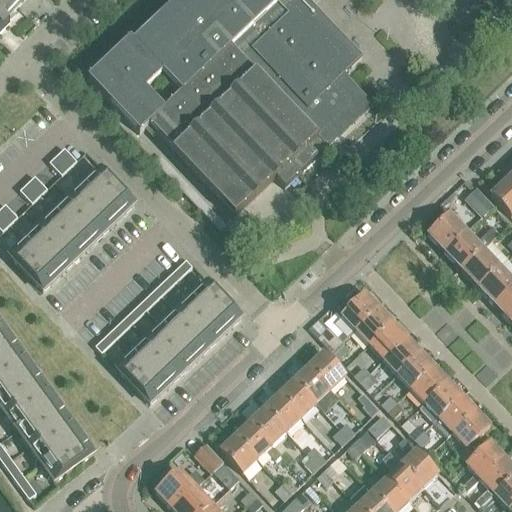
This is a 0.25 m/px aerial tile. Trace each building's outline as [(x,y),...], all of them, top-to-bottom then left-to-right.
[(0,0),(0,37),(7,30),(2,26),(16,11),(4,0),(0,0)] [(4,0),(16,11),(26,0),(33,0),(35,1),(36,0),(4,0)] [(180,0),(130,48),(128,46),(86,85),(138,140),(138,139),(147,131),(172,156),(170,157),(233,224),(274,185),(284,194),(373,110),(343,78),(360,61),(302,0),(180,0)] [(63,154),(56,161),(68,174),(76,167),(63,154)] [(219,236),(220,235),(226,229),(160,159),(153,166),(219,236)] [(56,161),(48,168),(61,181),(68,174),(56,161)] [(99,175),(84,190),(117,225),(132,210),(99,175)] [(34,182),(26,189),(39,202),(46,195),(34,182)] [(492,200),(511,221),(511,185),(510,183),(492,200)] [(26,189),(19,196),(31,209),(39,202),(26,189)] [(84,190),(69,204),(102,239),(117,225),(84,190)] [(465,203),(482,222),(492,213),(475,194),(465,203)] [(69,204),(54,218),(87,253),(102,239),(69,204)] [(4,210),(0,214),(0,220),(9,230),(17,223),(4,210)] [(54,218),(39,232),(72,267),(87,253),(54,218)] [(427,239),(445,258),(467,237),(449,218),(427,239)] [(0,220),(0,235),(1,237),(9,230),(0,220)] [(39,232),(25,247),(58,281),(72,267),(39,232)] [(467,237),(445,258),(461,275),(483,254),(482,254),(496,240),(489,234),(476,247),(467,237)] [(25,247),(9,261),(42,296),(58,281),(25,247)] [(483,254),(461,275),(477,292),(505,266),(506,265),(490,248),(483,255),(483,254)] [(185,266),(169,281),(175,287),(191,272),(185,266)] [(511,273),(505,266),(477,292),(494,310),(511,293),(511,273)] [(169,281),(154,295),(161,301),(175,287),(169,281)] [(206,288),(191,303),(224,338),(239,323),(206,288)] [(511,293),(494,310),(511,328),(511,327),(511,293)] [(154,295),(140,309),(146,315),(161,301),(154,295)] [(340,324),(354,338),(377,316),(364,301),(340,324)] [(191,303),(176,317),(209,352),(224,338),(191,303)] [(140,309),(125,323),(131,330),(146,315),(140,309)] [(377,316),(354,338),(368,353),(392,331),(377,316)] [(176,317),(161,332),(194,366),(209,352),(176,317)] [(125,323),(110,337),(116,344),(131,330),(125,323)] [(392,331),(368,353),(382,368),(405,345),(392,331)] [(161,332),(146,346),(179,380),(194,366),(161,332)] [(317,343),(332,359),(341,350),(342,349),(328,333),(317,343)] [(110,337),(94,352),(100,359),(116,344),(110,337)] [(0,347),(0,372),(20,359),(8,342),(0,347)] [(405,345),(382,368),(395,382),(419,360),(405,345)] [(146,346),(131,360),(164,394),(179,380),(146,346)] [(341,350),(332,359),(337,365),(346,356),(341,350)] [(20,359),(0,372),(0,397),(32,375),(20,359)] [(131,360),(116,375),(149,409),(164,394),(131,360)] [(306,375),(328,399),(344,384),(321,360),(306,375)] [(419,360),(395,382),(409,397),(433,375),(419,360)] [(363,372),(353,381),(352,382),(359,389),(370,379),(363,372)] [(0,397),(0,412),(5,420),(44,392),(32,375),(0,397)] [(306,375),(292,388),(314,412),(322,421),(336,407),(328,399),(306,375)] [(433,375),(409,397),(423,411),(447,389),(433,375)] [(370,379),(359,389),(365,396),(376,386),(370,379)] [(277,402),(300,426),(314,412),(292,388),(277,402)] [(423,411),(418,416),(432,430),(461,404),(447,389),(423,411)] [(56,408),(44,392),(5,420),(17,436),(56,408)] [(361,400),(356,404),(363,411),(361,413),(370,423),(377,416),(368,407),(361,400)] [(263,415),(285,439),(300,426),(277,402),(263,415)] [(380,411),(387,418),(396,409),(389,402),(380,411)] [(461,404),(432,430),(446,445),(450,440),(474,418),(461,404)] [(29,453),(67,425),(56,408),(17,436),(29,453)] [(396,409),(387,418),(392,424),(401,415),(396,409)] [(271,453),(272,452),(285,439),(263,415),(248,429),(271,453)] [(450,440),(463,454),(457,460),(467,471),(481,458),(472,449),(488,433),(474,418),(450,440)] [(79,441),(67,425),(29,453),(41,469),(79,441)] [(234,443),(256,467),(266,458),(274,466),(280,461),(272,452),(271,453),(248,429),(234,443)] [(337,436),(346,446),(354,438),(345,429),(337,436)] [(417,431),(408,439),(408,440),(415,447),(424,438),(417,431)] [(332,442),(341,451),(346,446),(337,436),(332,442)] [(424,438),(415,447),(420,453),(429,444),(424,438)] [(41,469),(53,487),(92,459),(79,441),(41,469)] [(241,482),(242,480),(256,467),(234,443),(218,457),(241,482)] [(351,451),(360,460),(368,452),(359,443),(351,451)] [(404,444),(397,450),(409,463),(401,471),(399,473),(421,496),(436,482),(414,459),(416,457),(404,444)] [(205,450),(193,462),(210,480),(213,478),(222,469),(223,468),(205,450)] [(465,473),(472,481),(462,491),(467,497),(477,487),(479,488),(503,465),(489,450),(481,458),(467,471),(465,473)] [(354,466),(360,460),(351,451),(345,456),(354,466)] [(309,463),(309,464),(317,473),(325,466),(313,453),(305,459),(309,463)] [(0,466),(1,468),(3,471),(11,466),(5,457),(0,460),(0,466)] [(388,459),(381,466),(393,478),(385,486),(407,510),(421,496),(399,473),(401,471),(388,459)] [(302,469),(311,479),(317,473),(309,464),(302,469)] [(479,488),(486,496),(475,505),(480,511),(491,501),(492,502),(511,483),(511,474),(503,465),(479,488)] [(17,474),(11,466),(3,471),(9,479),(17,474)] [(222,469),(213,478),(219,484),(228,475),(222,469)] [(322,478),(331,487),(338,480),(329,471),(322,478)] [(9,479),(15,488),(23,482),(17,474),(9,479)] [(177,478),(154,499),(165,511),(176,511),(194,495),(200,490),(190,480),(184,486),(177,478)] [(325,493),(331,487),(322,478),(316,484),(325,493)] [(29,491),(23,482),(15,488),(22,496),(29,491)] [(511,483),(492,502),(497,507),(501,511),(510,511),(511,510),(511,483)] [(280,491),(288,501),(296,494),(287,485),(280,491)] [(370,500),(381,511),(404,511),(407,510),(385,486),(370,500)] [(22,496),(28,505),(35,500),(29,491),(22,496)] [(273,497),(282,506),(288,501),(280,491),(273,497)] [(363,492),(349,505),(355,511),(381,511),(370,500),(363,492)] [(209,511),(194,495),(176,511),(209,511)] [(239,506),(244,511),(246,511),(255,504),(249,497),(239,506)] [(300,499),(293,506),(299,511),(308,511),(310,510),(309,508),(300,499)] [(480,511),(478,511),(491,511),(497,507),(492,502),(491,501),(480,511)]
